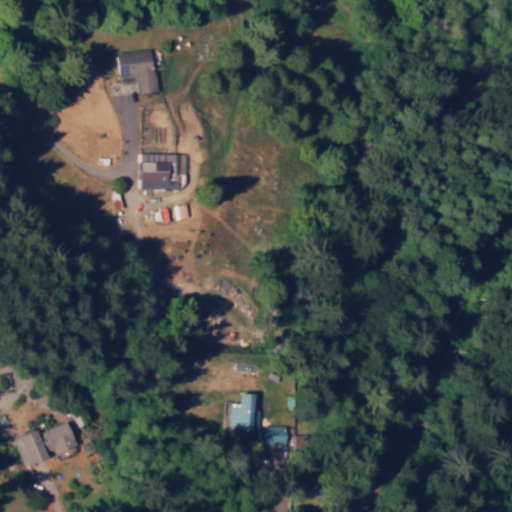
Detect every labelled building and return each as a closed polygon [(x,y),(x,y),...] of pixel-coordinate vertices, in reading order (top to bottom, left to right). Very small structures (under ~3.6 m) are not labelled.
[(115,52),(117,75),(134,73),(136,92),(155,90),(151,48),(115,52)] [(176,153),(140,152),(139,187),(175,187),(176,153)] [(254,392),(237,391),(237,403),(228,402),(227,427),(253,428),(254,392)] [(21,465),(75,446),(65,419),(11,438),(21,465)] [(91,443),(95,442),(93,433),(80,436),(78,427),(73,429),(79,453),(93,449),(91,443)] [(286,444),(286,428),(263,429),(264,445),(286,444)]
